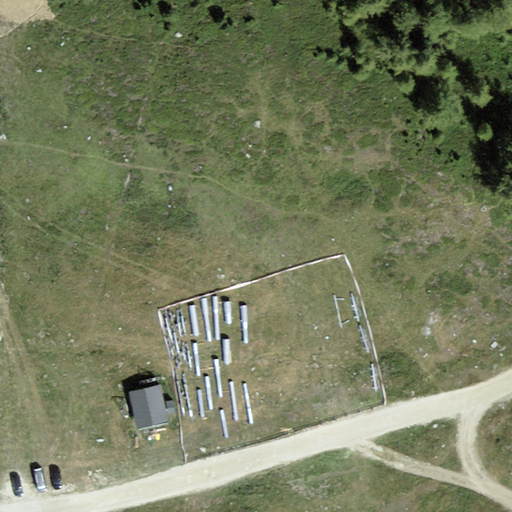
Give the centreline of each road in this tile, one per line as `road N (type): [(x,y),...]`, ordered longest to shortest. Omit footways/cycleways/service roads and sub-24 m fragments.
road 1 (track): [(54,511),(326,443)]
road 2 (track): [(326,443),(496,394),(511,382)]
